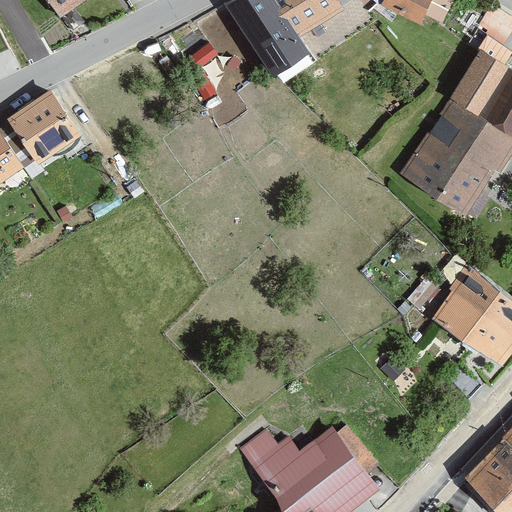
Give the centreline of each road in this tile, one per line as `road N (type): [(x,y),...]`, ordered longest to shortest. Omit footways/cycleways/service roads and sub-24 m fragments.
road 1 (residential): [(186,0),(0,96)]
road 2 (secondary): [(403,511),(511,394)]
